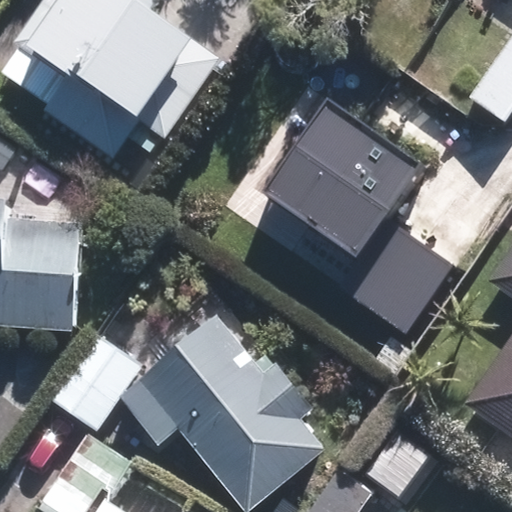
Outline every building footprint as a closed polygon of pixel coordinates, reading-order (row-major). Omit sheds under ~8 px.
[(53,0),(17,54),(31,64),(26,72),(119,135),(135,110),(144,116),(150,107),(168,118),(213,50),(199,41),(209,27),(168,0),(53,0)] [(511,18),(486,55),(511,73),(511,18)] [(441,130),(351,67),(289,154),(376,214),(356,242),(424,290),(471,224),(407,178),(441,130)] [(8,200),(0,199),(0,326),(76,332),(83,231),(6,225),(8,200)] [(511,250),(491,281),(511,295),(511,342),(469,405),(511,434),(511,250)] [(149,359),(103,327),(59,389),(106,421),(149,359)] [(199,368),(103,447),(140,492),(160,476),(189,511),(290,511),(305,500),(283,473),(292,460),(258,420),(248,428),(199,368)] [(351,441),(305,509),(308,511),(351,511),(385,463),(351,441)] [(146,511),(109,487),(93,511),(87,507),(83,511),(146,511)]
